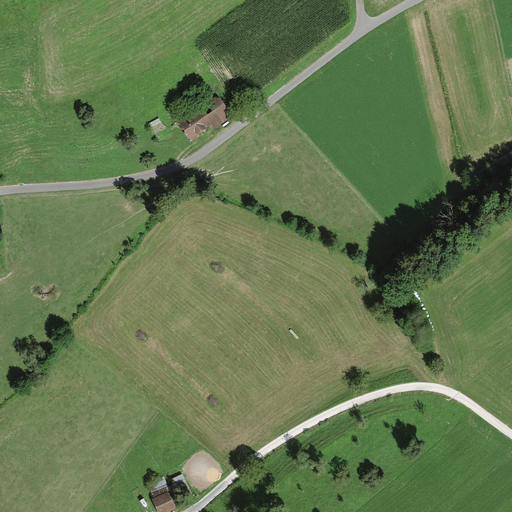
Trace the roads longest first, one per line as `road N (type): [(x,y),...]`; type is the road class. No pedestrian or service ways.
road 1 (residential): [(0,188),(100,182),(172,165),(412,0)]
road 2 (track): [(191,511),(291,433),(403,386),(455,395),(511,435)]
